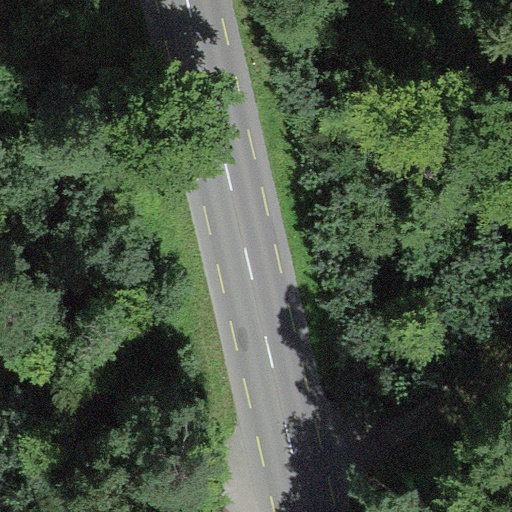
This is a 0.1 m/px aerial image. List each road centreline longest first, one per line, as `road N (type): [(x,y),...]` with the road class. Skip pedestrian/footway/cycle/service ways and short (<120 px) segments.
road 1 (tertiary): [(178,0),(295,511)]
road 2 (track): [(285,511),(155,444),(0,337)]
road 3 (track): [(511,327),(452,390),(303,511)]
